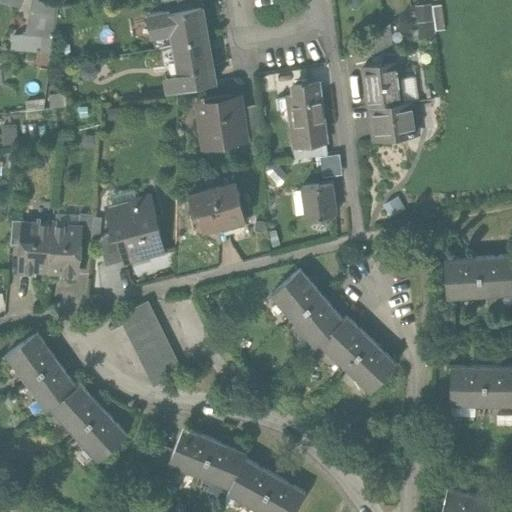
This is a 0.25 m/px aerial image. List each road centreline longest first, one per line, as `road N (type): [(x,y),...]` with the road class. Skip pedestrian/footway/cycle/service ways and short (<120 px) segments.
road 1 (residential): [(84,336),(109,371),(137,388),(277,418),(338,468),(368,511)]
road 2 (residential): [(408,511),(413,363),(376,300),(375,250)]
road 3 (residential): [(236,0),(246,52),(316,43),(308,0)]
